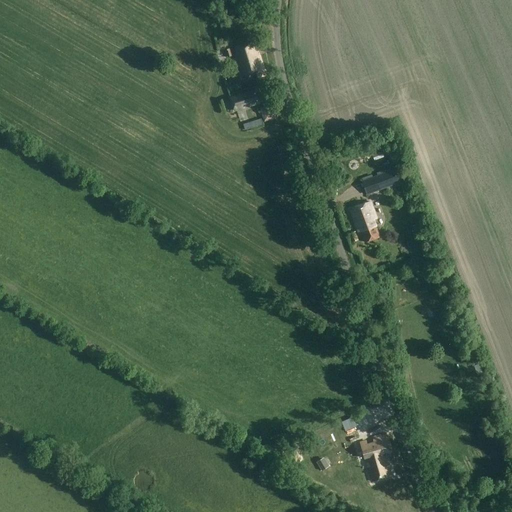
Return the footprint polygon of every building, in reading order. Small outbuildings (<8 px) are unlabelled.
[(235,56),(238,67),(240,66),(241,70),(239,71),(241,77),(257,72),(259,80),(267,77),(258,51),(256,52),(253,42),(235,47),(237,55),(235,56)] [(235,112),(262,103),(258,91),(231,99),(235,112)] [(273,106),(262,109),(265,120),(276,117),(273,106)] [(397,168),(362,181),(367,195),(401,182),(397,168)] [(365,242),(380,237),(373,220),(376,219),(370,201),(350,209),(359,235),(362,234),(365,242)] [(386,435),(372,439),(373,442),(367,443),(366,441),(360,443),(365,458),(366,458),(373,482),(391,476),(383,453),(390,451),(386,435)] [(328,467),(324,457),(317,460),(321,470),(328,467)]
